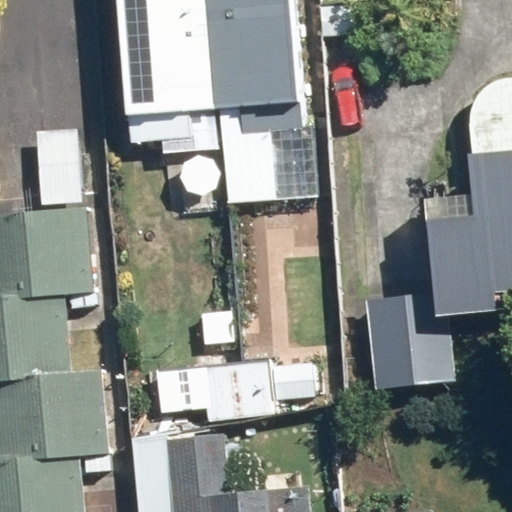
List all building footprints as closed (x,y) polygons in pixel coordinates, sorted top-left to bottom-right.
[(122,0),(134,141),(197,139),(195,112),(303,103),(294,0),(122,0)] [(380,0),(334,0),(332,35),(378,38),(380,0)] [(438,290),(367,297),(376,390),(462,382),(456,315),(507,312),(502,293),(511,292),(511,77),(497,82),(480,96),(474,117),(474,137),(482,218),(433,221),(438,290)] [(84,129),(43,132),(49,204),(89,201),(84,129)] [(0,296),(66,292),(95,290),(88,206),(0,213),(0,296)] [(0,377),(75,371),(66,292),(0,296),(0,377)] [(268,355),(203,359),(207,406),(317,395),(314,357),(271,362),(268,355)] [(0,459),(81,452),(112,449),(104,369),(75,371),(0,377),(0,459)] [(140,436),(146,511),(321,511),(319,484),(237,491),(232,429),(140,436)] [(0,511),(86,511),(81,452),(0,459),(0,511)]
